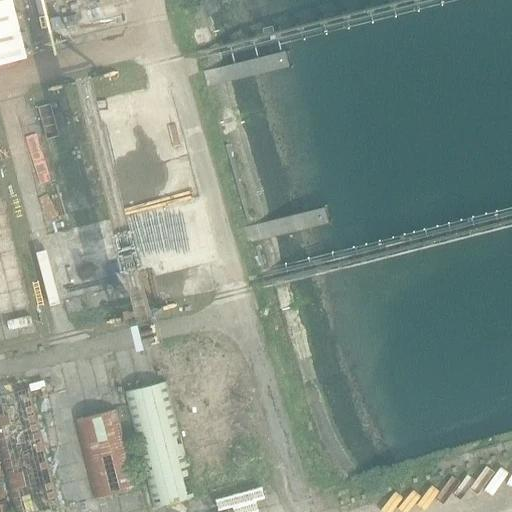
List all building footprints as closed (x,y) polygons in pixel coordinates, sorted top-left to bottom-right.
[(0,0),(0,63),(25,57),(10,0),(0,0)] [(84,118),(82,105),(67,107),(69,121),(84,118)] [(0,108),(0,184),(40,350),(57,346),(0,108)] [(185,266),(174,267),(177,293),(188,291),(185,266)] [(194,497),(165,382),(124,392),(152,507),(194,497)] [(0,395),(0,458),(13,511),(39,511),(58,507),(28,388),(0,395)] [(74,420),(93,498),(135,488),(115,410),(74,420)] [(214,497),(281,489),(279,473),(212,480),(214,497)]
